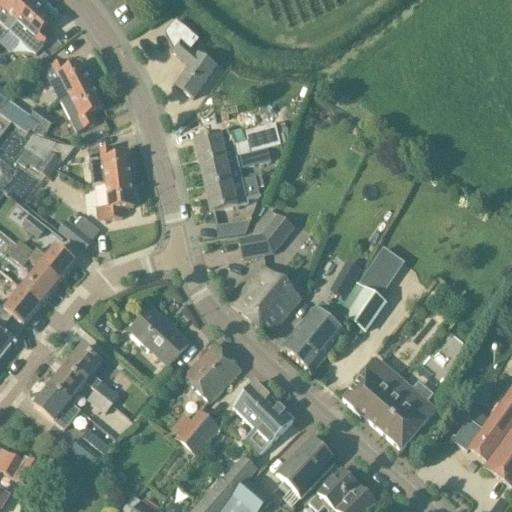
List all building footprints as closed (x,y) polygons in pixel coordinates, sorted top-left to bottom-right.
[(0,0),(0,26),(9,34),(34,7),(26,0),(0,0)] [(9,34),(21,45),(29,36),(33,40),(30,43),(41,53),(52,40),(45,33),(53,24),(34,7),(9,34)] [(171,54),(189,70),(175,90),(193,103),(216,71),(198,58),(180,43),(171,54)] [(63,63),(44,73),(61,105),(92,89),(80,66),(68,72),(63,63)] [(92,89),(61,105),(76,136),(81,134),(82,135),(97,127),(93,118),(104,112),(92,89)] [(0,113),(7,104),(11,97),(0,90),(0,113)] [(0,113),(0,119),(9,126),(18,112),(7,104),(0,113)] [(36,110),(30,120),(39,126),(46,116),(36,110)] [(39,126),(32,135),(42,140),(45,135),(47,136),(55,122),(46,116),(39,126)] [(200,169),(268,153),(286,148),(288,139),(285,127),(275,129),(275,128),(242,136),(245,146),(234,148),(231,136),(194,145),(200,169)] [(23,151),(25,153),(55,173),(67,179),(68,176),(71,172),(60,166),(61,165),(63,166),(76,149),(67,148),(66,149),(56,147),(40,142),(33,138),(23,151)] [(106,188),(131,185),(128,159),(115,161),(114,151),(97,153),(99,167),(103,166),(106,188)] [(55,173),(25,153),(19,161),(20,161),(27,166),(26,167),(35,174),(48,182),(55,173)] [(232,187),(231,186),(229,175),(240,172),(270,165),(270,163),(268,153),(200,169),(205,193),(232,187)] [(242,183),(231,186),(232,187),(205,193),(211,216),(247,208),(246,203),(260,200),(258,191),(263,190),(261,179),(242,183)] [(134,211),(131,185),(106,188),(108,210),(104,210),(105,224),(122,222),(121,212),(134,211)] [(38,242),(46,232),(30,219),(21,229),(38,242)] [(239,242),(242,264),(273,258),(294,232),(277,219),(262,238),(239,242)] [(66,224),(59,233),(57,235),(84,256),(92,244),(66,224)] [(16,250),(14,252),(29,264),(38,271),(57,287),(75,266),(55,250),(47,260),(37,252),(34,255),(21,245),(24,241),(17,235),(10,245),(16,250)] [(29,264),(14,252),(8,260),(23,272),(29,264)] [(347,265),(330,294),(344,303),(361,273),(347,265)] [(57,287),(38,271),(21,292),(41,308),(57,287)] [(301,303),(263,271),(231,309),(268,342),(301,303)] [(335,317),(365,337),(385,307),(356,287),(335,317)] [(41,308),(21,292),(4,313),(23,329),(41,308)] [(129,335),(166,370),(168,371),(168,370),(189,348),(151,312),(129,335)] [(345,340),(315,314),(282,352),(313,378),(345,340)] [(0,338),(0,357),(9,346),(0,338)] [(209,408),(241,374),(214,348),(182,382),(209,408)] [(65,371),(85,387),(101,368),(81,351),(65,371)] [(410,395),(401,388),(405,384),(401,381),(397,385),(375,366),(343,405),(402,455),(434,416),(424,407),(433,398),(418,385),(410,395)] [(178,379),(168,370),(168,371),(166,370),(150,387),(160,397),(161,396),(178,379)] [(65,371),(49,390),(69,407),(85,387),(65,371)] [(102,385),(94,395),(112,409),(119,400),(102,385)] [(254,388),(233,414),(257,436),(248,447),(260,459),(293,425),(254,388)] [(79,415),(69,407),(49,390),(33,410),(64,434),(79,415)] [(511,391),(481,432),(476,429),(484,419),(475,413),(455,440),(453,439),(450,443),(466,456),(469,452),(488,465),(484,470),(511,491),(511,391)] [(112,409),(94,395),(86,404),(104,418),(112,409)] [(199,414),(174,442),(194,459),(218,431),(199,414)] [(79,444),(72,452),(70,455),(92,472),(99,462),(101,464),(110,452),(88,434),(79,444)] [(310,442),(275,478),(283,486),(278,490),(286,499),(292,493),(301,503),(336,466),(310,442)] [(0,454),(0,475),(24,490),(28,493),(42,470),(25,460),(22,465),(1,452),(0,454)] [(224,511),(249,484),(248,484),(258,473),(242,460),(222,484),(220,482),(194,511),(224,511)] [(322,511),(324,511),(342,511),(361,491),(342,473),(308,509),(311,511),(322,511)] [(264,511),(271,504),(249,484),(224,511),(264,511)] [(371,511),(377,506),(361,491),(342,511),(371,511)] [(0,511),(8,500),(0,494),(0,511)] [(152,511),(141,504),(141,505),(130,498),(122,511),(152,511)] [(511,511),(511,508),(499,499),(494,507),(500,511),(511,511)]
